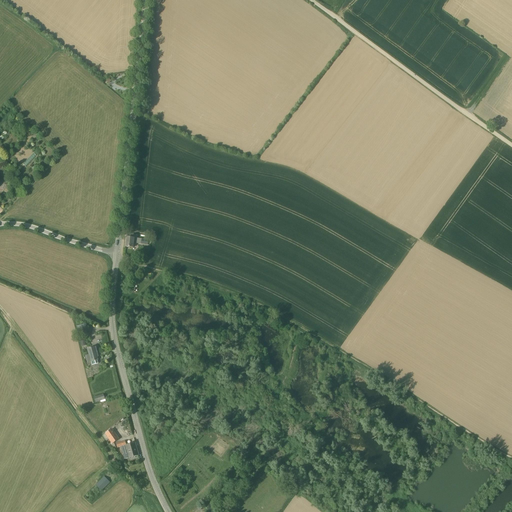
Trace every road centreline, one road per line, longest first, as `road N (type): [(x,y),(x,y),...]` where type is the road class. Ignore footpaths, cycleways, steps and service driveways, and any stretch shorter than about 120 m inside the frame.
road 1 (track): [(511,457),(277,313),(219,286),(116,256)]
road 2 (secondary): [(167,511),(114,339),(117,253)]
road 3 (secondary): [(117,253),(146,0)]
road 4 (track): [(511,145),(310,0)]
road 5 (track): [(79,490),(113,454),(0,307)]
road 6 (unclassified): [(117,253),(0,224)]
